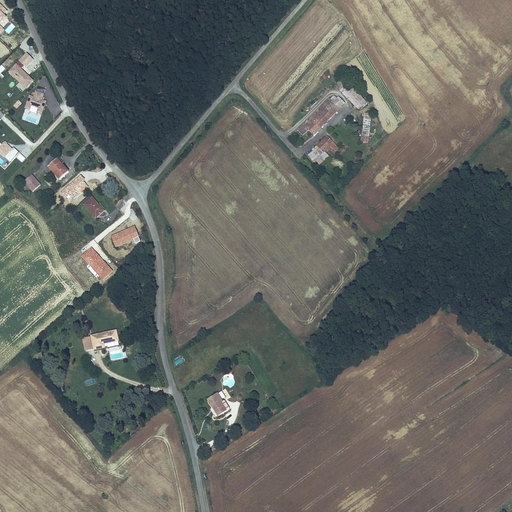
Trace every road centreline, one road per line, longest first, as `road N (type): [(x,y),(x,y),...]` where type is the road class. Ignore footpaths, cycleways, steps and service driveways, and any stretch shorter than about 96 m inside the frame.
road 1 (tertiary): [(136,195),(158,253),(162,346),(203,511)]
road 2 (tertiary): [(17,0),(76,120),(136,195)]
road 3 (unknown): [(282,134),(330,92),(344,93),(351,111),(301,153)]
road 4 (unclassified): [(136,195),(233,84)]
